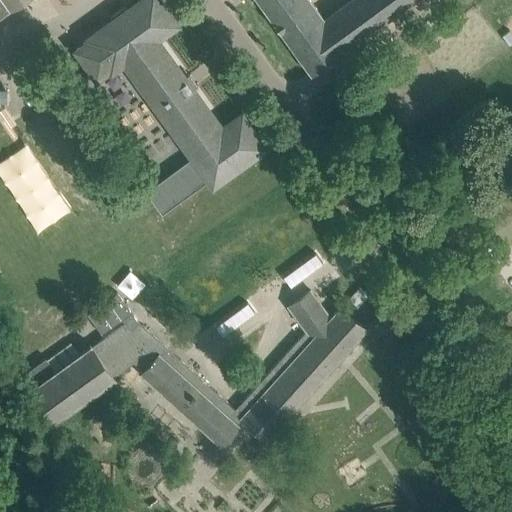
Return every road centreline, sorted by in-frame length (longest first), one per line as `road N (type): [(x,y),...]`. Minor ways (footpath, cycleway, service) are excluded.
road 1 (residential): [(402,252),(212,0)]
road 2 (residential): [(511,416),(402,252)]
road 3 (residential): [(402,252),(511,170)]
